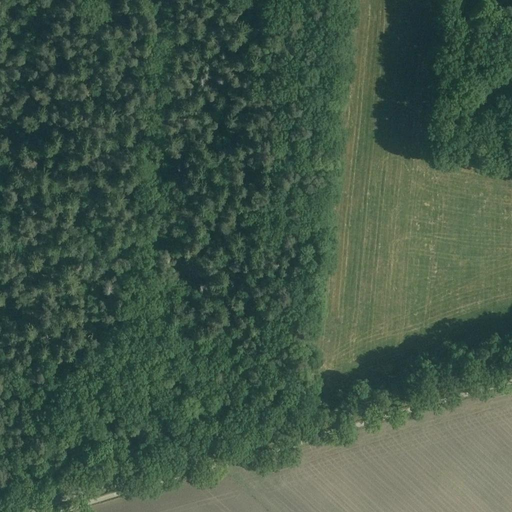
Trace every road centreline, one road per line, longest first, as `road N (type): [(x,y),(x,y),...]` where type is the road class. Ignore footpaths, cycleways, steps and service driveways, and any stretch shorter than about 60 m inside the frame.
road 1 (tertiary): [(28,511),(143,470),(511,366)]
road 2 (track): [(44,0),(0,112)]
